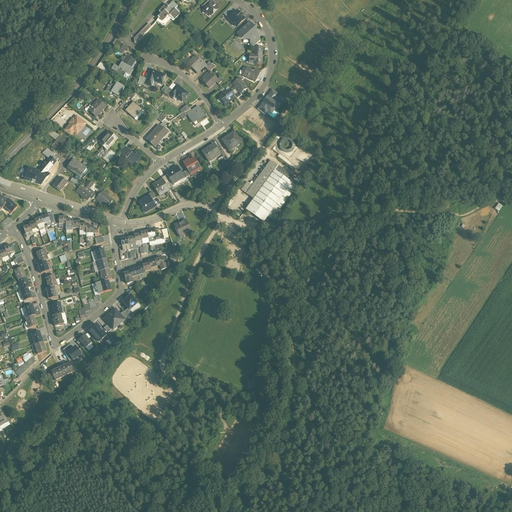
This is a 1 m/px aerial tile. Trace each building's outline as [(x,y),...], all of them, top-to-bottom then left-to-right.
[(207,0),(205,0),(201,5),(205,9),(211,3),(207,0)] [(205,9),(204,10),(211,16),(218,9),(211,2),(211,3),(205,9)] [(168,7),(166,5),(159,12),(161,15),(158,18),(159,19),(162,22),(168,16),(171,19),(173,21),(179,14),(175,10),(172,7),(170,5),(168,7)] [(223,14),(228,19),(235,13),(230,8),(223,14)] [(235,13),(228,19),(237,27),(244,20),(241,17),(242,16),(239,13),(238,13),(236,11),(235,13)] [(168,16),(162,22),(165,25),(171,19),(168,16)] [(162,22),(159,19),(157,22),(163,28),(165,25),(162,22)] [(250,23),(239,34),(243,38),(244,38),(245,39),(249,39),(251,38),(252,38),(256,35),(253,31),(255,29),(254,28),(250,23)] [(148,24),(139,34),(143,37),(152,28),(148,24)] [(139,34),(134,39),(135,44),(136,45),(143,37),(139,34)] [(261,41),(257,36),(252,41),(252,45),(254,47),(261,41)] [(122,43),(115,40),(112,46),(114,46),(113,48),(117,50),(121,45),(122,43)] [(121,45),(117,50),(117,51),(122,54),(126,48),(121,45)] [(261,51),(254,51),(254,55),(250,55),(250,61),(254,62),(254,64),(262,65),(262,51),(261,51)] [(135,62),(127,57),(119,70),(117,74),(124,79),(126,74),(129,76),(132,71),(130,70),(135,62)] [(199,60),(195,57),(191,61),(187,65),(187,66),(190,69),(191,68),(196,74),(198,72),(198,71),(200,69),(202,71),(205,68),(207,66),(206,66),(203,62),(201,64),(198,61),(199,60)] [(187,58),(182,63),(186,66),(187,66),(187,65),(191,61),(187,58)] [(253,72),(247,69),(244,75),(248,78),(248,79),(255,83),(259,75),(253,72)] [(166,77),(151,71),(147,81),(145,86),(151,88),(153,83),(162,86),(166,77)] [(218,81),(209,73),(202,80),(206,84),(205,85),(209,90),(216,83),(218,81)] [(239,80),(233,84),(236,89),(240,94),(247,89),(241,82),(240,80),(239,80)] [(124,88),(117,84),(115,88),(110,85),(106,92),(110,95),(109,98),(116,103),(124,88)] [(182,92),(176,87),(172,92),(169,96),(173,99),(175,97),(182,103),(188,95),(183,91),(182,92)] [(236,89),(232,92),(235,97),(234,97),(236,100),(242,96),(240,94),(236,89)] [(230,90),(228,92),(227,91),(222,95),(223,96),(220,98),(224,104),(227,102),(228,103),(229,102),(229,101),(231,100),(231,101),(233,99),(232,99),(234,97),(235,97),(232,92),(230,90)] [(280,101),(275,97),(270,94),(267,99),(268,99),(265,103),(264,103),(261,107),(268,111),(271,108),(274,110),(277,105),(280,101)] [(98,101),(89,111),(96,118),(106,108),(98,101)] [(133,103),(125,112),(134,120),(139,115),(140,115),(140,114),(139,113),(141,110),(134,103),(133,103)] [(265,115),(268,111),(261,107),(261,106),(258,110),(265,115)] [(199,108),(192,113),(192,112),(187,115),(195,127),(207,119),(199,107),(198,108),(199,108)] [(96,118),(89,111),(87,114),(94,121),(96,118)] [(166,118),(161,114),(157,118),(162,123),(166,118)] [(86,125),(76,117),(74,120),(73,120),(70,124),(71,124),(68,128),(74,133),(76,129),(80,132),(86,125)] [(160,127),(147,140),(150,143),(149,143),(151,145),(151,144),(155,147),(167,134),(160,127)] [(74,133),(68,128),(64,132),(70,137),(74,133)] [(109,132),(98,144),(106,150),(116,138),(109,132)] [(234,132),(222,140),(230,152),(242,143),(234,132)] [(62,135),(52,147),(61,154),(64,151),(60,147),(67,138),(62,135)] [(93,138),(89,143),(93,147),(97,142),(93,138)] [(212,140),(200,148),(202,151),(214,142),(212,140)] [(279,150),(293,153),(295,144),(292,144),(291,147),(284,145),(285,141),(281,140),(279,150)] [(219,153),(214,145),(202,153),(209,162),(221,154),(219,153)] [(48,149),(43,154),(49,159),(50,157),(56,162),(58,160),(54,156),(55,154),(48,149)] [(136,156),(129,150),(128,150),(124,156),(123,157),(130,163),(129,163),(133,166),(141,157),(137,154),(136,156)] [(47,173),(56,162),(50,157),(49,159),(39,171),(28,168),(25,180),(41,186),(50,175),(47,173)] [(194,158),(188,162),(187,160),(183,163),(187,170),(191,176),(201,169),(194,158)] [(87,169),(73,160),(71,162),(67,169),(80,178),(87,169)] [(253,186),(246,194),(254,199),(250,204),(268,216),(267,217),(269,218),(267,222),(270,224),(300,182),(272,160),(253,186)] [(182,174),(177,166),(173,169),(173,170),(167,174),(173,185),(184,179),(184,178),(182,174)] [(68,183),(61,177),(53,186),(60,192),(68,183)] [(163,180),(153,186),(158,195),(164,191),(165,193),(169,190),(165,184),(163,180)] [(89,181),(85,186),(83,185),(77,191),(88,200),(90,197),(93,193),(89,189),(93,185),(89,181)] [(246,194),(253,186),(248,182),(242,191),(246,194)] [(112,201),(102,193),(100,196),(97,200),(107,208),(112,201)] [(152,200),(150,196),(149,196),(139,202),(143,209),(145,207),(146,208),(148,211),(156,207),(152,200)] [(8,202),(4,207),(12,214),(17,207),(9,200),(8,202)] [(268,216),(250,204),(247,209),(264,222),(267,217),(268,216)] [(47,216),(41,218),(43,224),(46,223),(50,222),(47,215),(47,216)] [(41,218),(35,220),(35,222),(37,227),(43,224),(41,218)] [(35,222),(29,224),(29,226),(31,231),(38,228),(37,227),(35,222)] [(183,223),(179,225),(179,224),(174,226),(180,238),(192,233),(189,226),(185,227),(183,223)] [(29,226),(23,228),(25,235),(32,232),(31,231),(29,226)] [(128,239),(121,240),(122,247),(129,245),(128,239)] [(11,246),(4,249),(5,251),(7,255),(13,252),(11,246)] [(103,249),(94,252),(97,262),(105,260),(103,249)] [(45,250),(37,253),(40,263),(46,261),(48,261),(45,250)] [(161,258),(155,260),(157,267),(160,266),(163,265),(163,264),(161,258)] [(105,260),(97,262),(100,272),(108,270),(105,260)] [(155,260),(148,262),(149,264),(150,269),(157,267),(155,260)] [(40,263),(38,264),(41,274),(49,272),(46,261),(40,263)] [(149,264),(142,266),(143,267),(144,272),(151,270),(150,269),(149,264)] [(143,267),(136,269),(138,276),(145,274),(144,272),(143,267)] [(26,278),(22,268),(14,272),(18,281),(26,278)] [(136,269),(129,271),(130,273),(132,278),(138,276),(136,269)] [(108,270),(100,272),(103,282),(108,281),(111,280),(108,270)] [(130,273),(124,274),(127,285),(133,283),(132,278),(130,273)] [(54,276),(46,278),(48,289),(54,287),(57,287),(54,276)] [(26,278),(18,281),(22,291),(28,289),(30,288),(26,278)] [(103,282),(100,283),(103,293),(111,291),(108,281),(103,282)] [(148,285),(142,287),(144,293),(150,291),(148,285)] [(48,289),(46,289),(48,300),(57,298),(54,287),(48,289)] [(22,291),(20,292),(24,302),(32,299),(28,289),(22,291)] [(128,309),(130,311),(139,304),(131,295),(122,302),(128,309)] [(61,303),(52,305),(55,316),(61,314),(63,314),(61,303)] [(32,305),(24,308),(27,318),(33,316),(36,315),(32,305)] [(128,309),(123,312),(129,319),(133,315),(130,311),(128,309)] [(116,310),(104,320),(113,330),(125,321),(120,315),(116,310)] [(123,312),(120,315),(125,321),(126,322),(129,319),(123,312)] [(55,316),(52,316),(55,326),(63,325),(61,314),(55,316)] [(27,318),(25,319),(29,329),(36,326),(33,316),(27,318)] [(97,325),(89,331),(99,343),(107,336),(97,325)] [(39,332),(31,334),(35,344),(43,342),(39,332)] [(85,336),(79,341),(86,349),(91,344),(85,336)] [(43,342),(35,344),(38,355),(46,352),(43,342)] [(67,352),(72,349),(70,345),(63,350),(67,358),(70,356),(67,352)] [(74,361),(82,355),(75,346),(72,349),(67,352),(70,356),(74,361)] [(70,363),(51,372),(55,381),(74,372),(70,363)]
